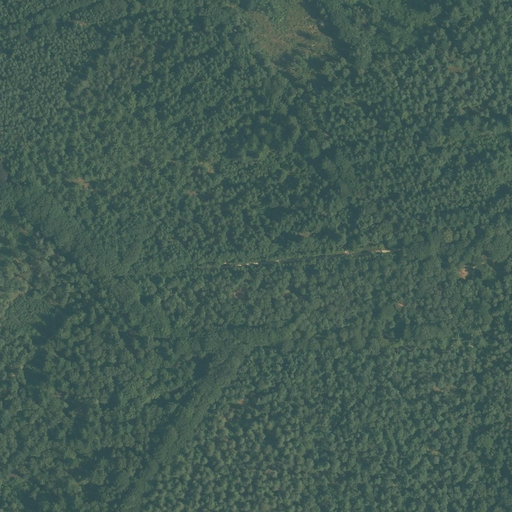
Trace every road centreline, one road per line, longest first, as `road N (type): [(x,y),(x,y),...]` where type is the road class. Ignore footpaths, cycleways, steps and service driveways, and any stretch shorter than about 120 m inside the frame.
road 1 (track): [(214,3),(393,250),(474,243)]
road 2 (track): [(474,243),(470,511)]
road 3 (track): [(109,272),(0,179)]
road 4 (track): [(84,0),(86,8),(118,3),(165,11),(214,3)]
road 5 (track): [(436,0),(455,29),(476,38),(511,96)]
